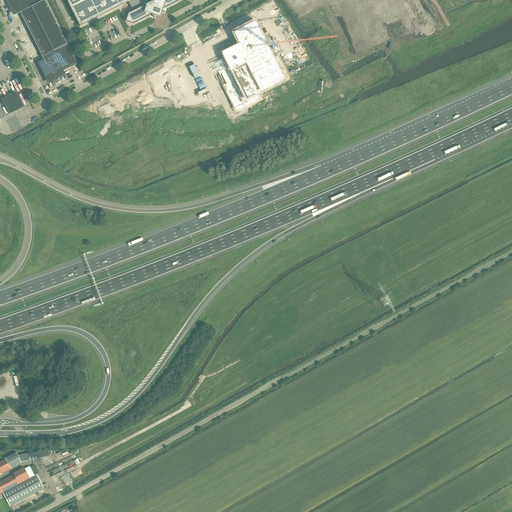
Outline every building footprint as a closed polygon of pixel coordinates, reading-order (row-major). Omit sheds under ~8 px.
[(20,13),(45,0),(44,0),(8,0),(15,13),(19,11),(20,13)] [(43,57),(67,45),(45,0),(20,13),(43,57)] [(66,0),(80,26),(129,2),(134,11),(128,14),(126,22),(134,24),(152,15),(161,18),(164,9),(168,7),(181,0),(66,0)] [(399,0),(400,1),(373,16),(389,45),(396,41),(397,44),(419,31),(420,31),(420,30),(420,29),(420,28),(404,0),(399,0)] [(237,49),(219,59),(228,74),(226,76),(240,104),(284,82),(273,62),(269,64),(250,28),(231,38),(237,49)] [(62,72),(77,65),(67,45),(43,57),(45,61),(40,63),(49,82),(63,75),(62,72)] [(3,100),(9,114),(15,111),(8,97),(3,100)] [(40,452),(20,455),(21,462),(41,459),(41,458),(49,456),(48,451),(40,452)] [(10,457),(5,460),(0,462),(0,474),(15,466),(21,463),(21,462),(17,453),(10,457)] [(36,475),(34,476),(29,467),(0,482),(0,494),(2,493),(10,507),(43,489),(36,475)]
